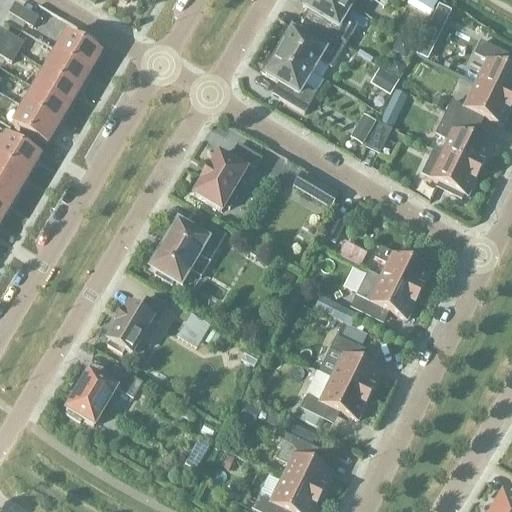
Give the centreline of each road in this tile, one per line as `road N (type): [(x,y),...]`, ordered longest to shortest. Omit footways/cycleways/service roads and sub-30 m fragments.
road 1 (residential): [(208,94),(0,445)]
road 2 (residential): [(208,94),(486,261)]
road 3 (residential): [(0,336),(159,66)]
road 4 (residential): [(486,261),(365,511)]
road 5 (residential): [(439,511),(511,389)]
road 6 (residential): [(47,0),(159,66)]
